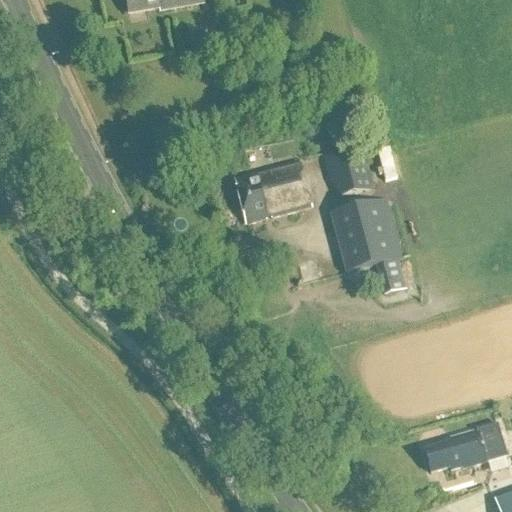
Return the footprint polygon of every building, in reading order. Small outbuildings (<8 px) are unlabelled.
[(203,5),(202,0),(125,0),(128,17),(158,11),(158,13),(203,5)] [(338,202),(372,194),(361,149),(323,159),(329,186),(338,202)] [(246,226),(312,209),(300,165),(235,181),(246,226)] [(406,293),(398,263),(402,262),(386,202),(331,216),(346,276),(376,268),(384,299),(406,293)] [(486,465),(505,460),(496,428),(492,429),(477,433),(477,434),(450,440),(452,445),(424,452),(431,477),(466,467),(466,470),(486,464),(486,465)] [(511,511),(511,495),(495,502),(498,511),(511,511)]
